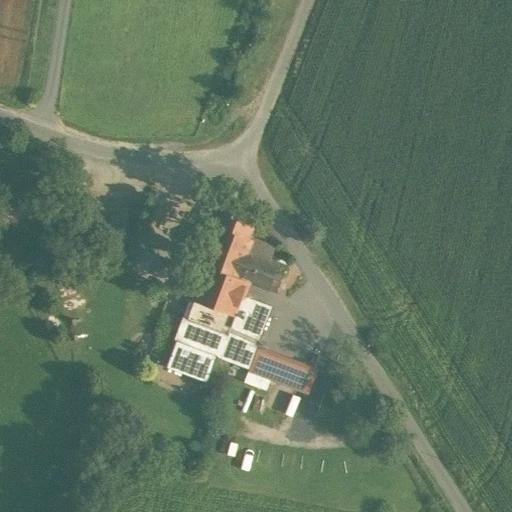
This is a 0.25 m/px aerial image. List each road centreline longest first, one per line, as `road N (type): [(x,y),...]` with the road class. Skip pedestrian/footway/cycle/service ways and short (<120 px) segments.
road 1 (unclassified): [(237,159),(463,511)]
road 2 (unclassified): [(237,159),(104,160),(0,118)]
road 3 (unclassified): [(302,0),(237,159)]
